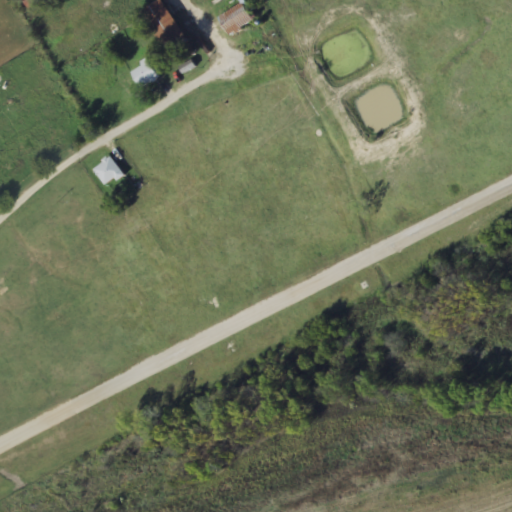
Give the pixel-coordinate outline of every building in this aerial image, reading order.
[(55,0),(25,0),(31,11),(55,0)] [(168,53),(188,41),(164,0),(162,0),(144,11),(168,53)] [(219,17),(230,36),(255,22),(244,3),(219,17)] [(140,88),(159,79),(150,61),(132,70),(140,88)] [(94,169),(108,188),(125,176),(111,157),(94,169)]
